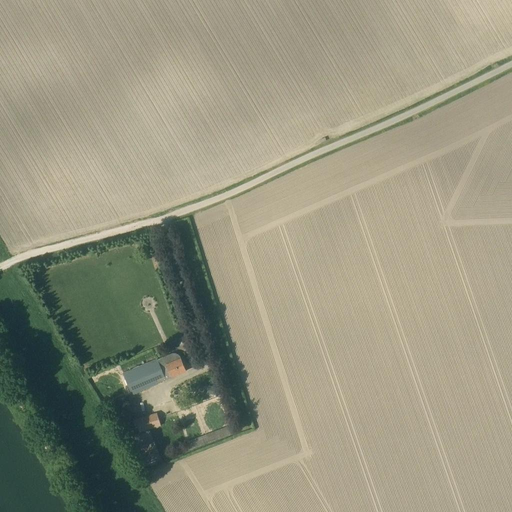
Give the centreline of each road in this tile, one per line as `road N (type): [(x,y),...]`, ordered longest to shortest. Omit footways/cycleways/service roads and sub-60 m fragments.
road 1 (unclassified): [(0,266),(161,220),(511,64)]
road 2 (track): [(82,511),(0,371)]
